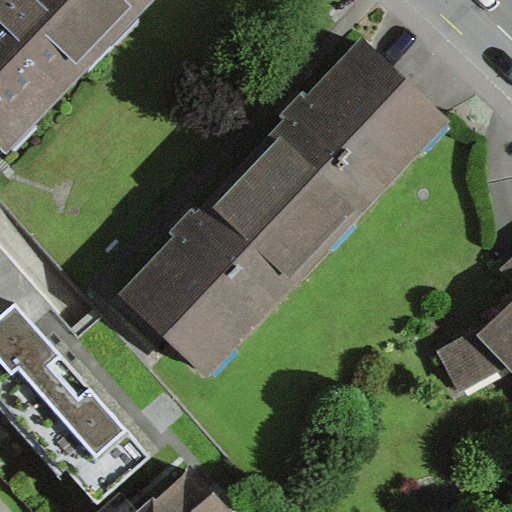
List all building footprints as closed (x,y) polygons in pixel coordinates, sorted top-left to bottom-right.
[(68,0),(0,0),(0,140),(17,156),(119,47),(68,0)] [(68,0),(119,47),(162,0),(68,0)] [(362,43),(242,169),(333,255),(453,129),(362,43)] [(242,169),(122,294),(212,381),(333,255),(242,169)] [(511,273),(506,280),(511,285),(511,311),(481,342),(444,359),(463,398),(511,375),(511,273)] [(159,464),(26,314),(0,336),(0,393),(105,511),(159,464)] [(237,511),(194,468),(147,511),(237,511)]
